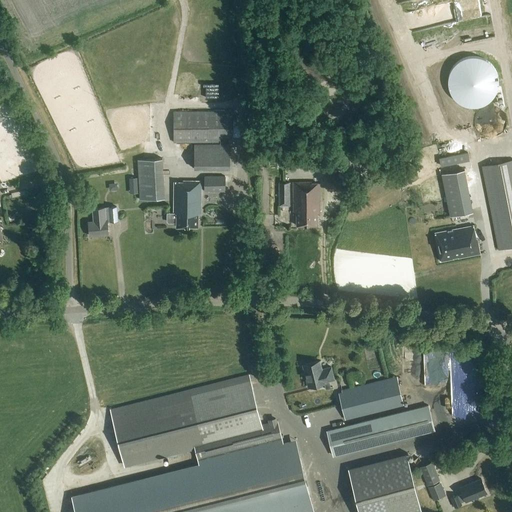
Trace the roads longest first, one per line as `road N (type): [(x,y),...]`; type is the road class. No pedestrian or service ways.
road 1 (unclassified): [(503,326),(297,302),(70,310)]
road 2 (unclassified): [(70,310),(64,181),(0,39)]
road 3 (unclassified): [(511,445),(503,326)]
